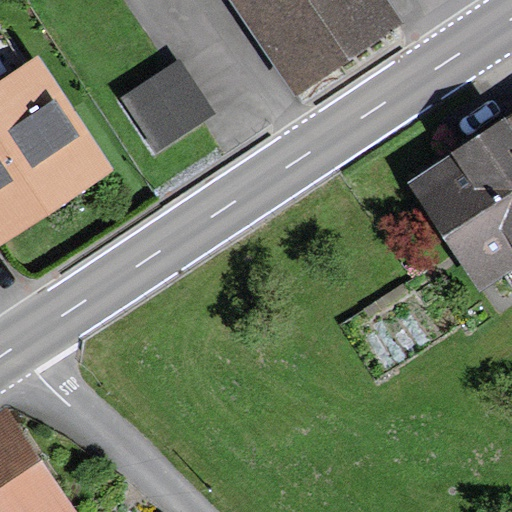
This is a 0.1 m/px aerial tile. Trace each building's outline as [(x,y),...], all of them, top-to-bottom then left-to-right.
[(226,0),(293,98),(404,24),(387,0),(226,0)] [(0,84),(45,55),(15,11),(0,21),(0,84)] [(193,59),(132,83),(155,140),(215,116),(193,59)] [(0,104),(0,213),(73,165),(48,128),(61,119),(36,80),(0,104)] [(511,114),(407,184),(478,291),(504,274),(511,287),(511,114)] [(0,511),(77,511),(8,406),(0,411),(0,511)]
